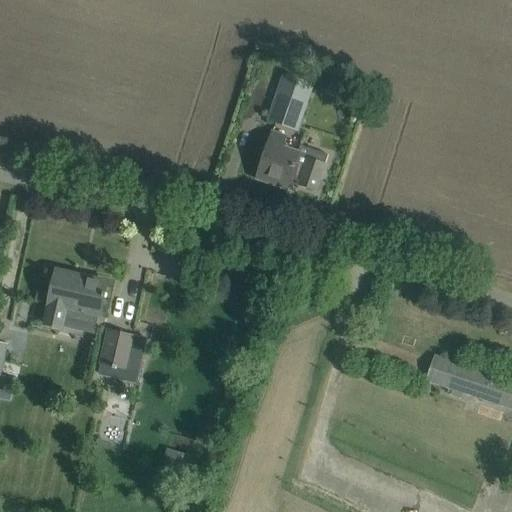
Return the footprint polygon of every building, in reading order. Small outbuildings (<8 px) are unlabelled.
[(267,122),(297,132),(313,86),(283,76),(267,122)] [(286,189),(290,180),(289,180),(298,154),(282,149),(286,138),(272,133),(259,170),(270,173),(267,183),(286,189)] [(289,180),(290,180),(299,184),(298,186),(316,192),(328,156),(300,146),(298,154),(289,180)] [(74,276),(56,272),(49,305),(50,306),(46,325),(61,329),(65,309),(99,317),(104,294),(106,287),(73,280),(74,276)] [(146,340),(108,331),(101,365),(138,374),(146,340)] [(428,386),(511,405),(511,375),(435,357),(428,386)]
